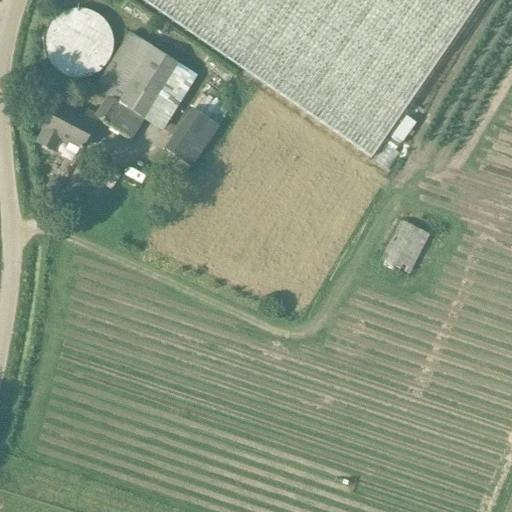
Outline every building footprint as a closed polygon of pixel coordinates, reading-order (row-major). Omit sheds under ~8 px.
[(140,0),(371,159),(480,0),(140,0)] [(77,79),(80,79),(83,78),(86,78),(89,77),(92,76),(95,74),(97,73),(100,71),(102,69),(104,67),(106,64),(107,62),(109,59),(110,56),(111,54),(112,51),(112,48),(112,45),(112,42),(112,39),(111,36),(110,33),(109,30),(108,27),(106,25),(105,22),(102,20),(100,18),(98,16),(95,14),(93,13),(90,12),(87,11),(84,10),(81,10),(78,10),(75,10),(72,10),(69,11),(66,12),(63,13),(61,14),(58,16),(56,17),(54,19),(51,22),(50,24),(48,27),(47,29),(45,32),(44,35),(44,38),(43,41),(43,44),(43,47),(44,50),(44,53),(45,56),(46,59),(48,61),(49,64),(51,66),(53,68),(55,70),(58,72),(60,74),(63,75),(66,77),(68,77),(71,78),(74,79),(77,79)] [(129,33),(94,89),(108,98),(96,117),(131,141),(144,120),(179,65),(129,33)] [(219,126),(228,113),(202,95),(193,108),(196,110),(219,126)] [(42,130),(43,130),(36,144),(54,153),(61,140),(81,151),(98,118),(87,113),(83,120),(56,105),(42,130)] [(170,153),(190,167),(219,126),(196,110),(193,108),(164,149),(170,153)] [(157,171),(178,185),(190,167),(170,153),(157,171)] [(400,221),(378,265),(406,279),(429,236),(400,221)]
